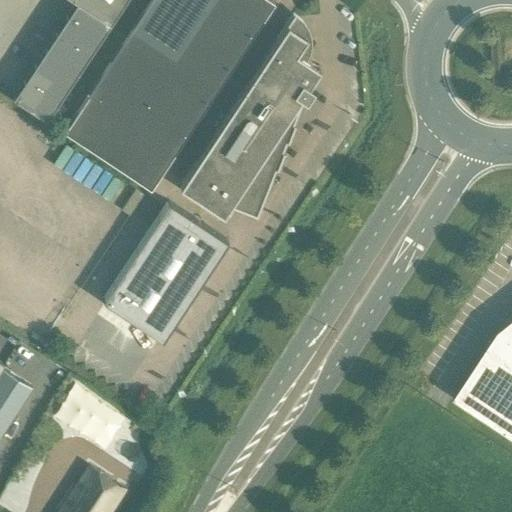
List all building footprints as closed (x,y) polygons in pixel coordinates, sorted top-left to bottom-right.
[(149,0),(64,129),(150,187),(274,0),(149,0)] [(75,0),(77,1),(110,22),(124,0),(75,0)] [(14,97),(46,119),(110,22),(77,1),(14,97)] [(285,23),(179,182),(223,211),(229,202),(255,212),(302,92),(305,94),(310,85),(303,80),(312,67),(308,64),(311,59),(296,49),(305,36),(285,23)] [(162,339),(228,239),(168,199),(102,299),(162,339)] [(511,316),(499,327),(454,395),(511,433),(511,316)] [(0,369),(0,432),(30,386),(2,367),(0,369)] [(106,511),(122,487),(89,465),(58,511),(106,511)]
